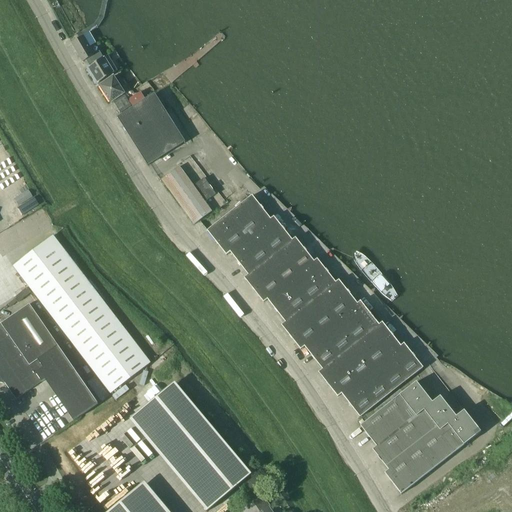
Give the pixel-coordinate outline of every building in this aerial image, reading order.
[(93,54),(83,36),(70,43),(81,62),(85,60),(88,65),(102,57),(99,51),(93,54)] [(117,72),(107,56),(88,68),(97,84),(117,72)] [(124,94),(112,77),(98,86),(110,103),(124,94)] [(184,143),(154,95),(145,100),(116,117),(146,166),(165,154),(184,143)] [(130,107),(124,96),(113,103),(120,113),(130,107)] [(204,202),(215,194),(204,179),(193,186),(179,167),(161,180),(194,225),(212,212),(204,202)] [(378,326),(359,302),(356,305),(338,281),(335,283),(316,260),(313,262),(294,239),(291,241),(273,218),(269,220),(251,197),(207,231),(226,256),(230,252),(248,275),(244,278),(263,303),(267,300),(285,322),(281,325),(300,350),(304,347),(322,370),(318,373),(337,397),(341,394),(360,417),(422,369),(403,344),(400,347),(381,323),(378,326)] [(103,302),(53,237),(13,267),(110,394),(149,363),(103,302)] [(18,303),(30,292),(26,288),(14,298),(18,303)] [(98,404),(29,304),(1,324),(0,324),(0,382),(2,383),(3,384),(5,383),(16,399),(41,382),(42,382),(45,380),(73,421),(98,404)] [(468,442),(481,432),(464,410),(456,417),(440,396),(432,402),(416,382),(360,426),(376,446),(372,450),(388,470),(384,473),(401,494),(465,444),(469,448),(471,446),(468,442)] [(208,511),(253,475),(175,383),(165,392),(130,421),(206,511),(208,511)] [(164,511),(140,483),(105,511),(164,511)] [(269,511),(267,509),(269,508),(262,497),(243,510),(244,511),(269,511)]
